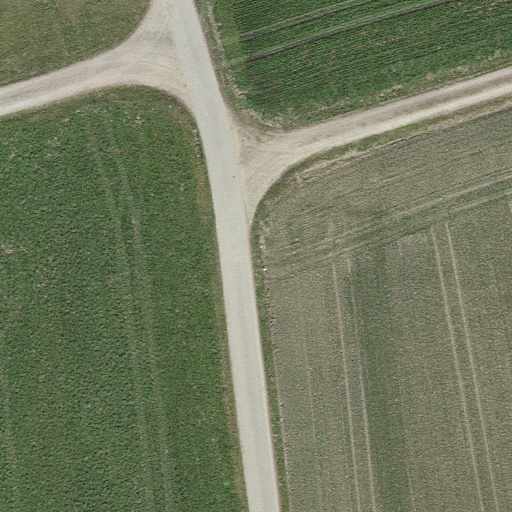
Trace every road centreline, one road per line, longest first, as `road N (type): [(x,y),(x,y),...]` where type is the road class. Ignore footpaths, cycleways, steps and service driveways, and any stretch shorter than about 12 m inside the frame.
road 1 (unclassified): [(167,0),(223,162),(257,511)]
road 2 (track): [(511,68),(223,162)]
road 3 (track): [(180,50),(0,101)]
